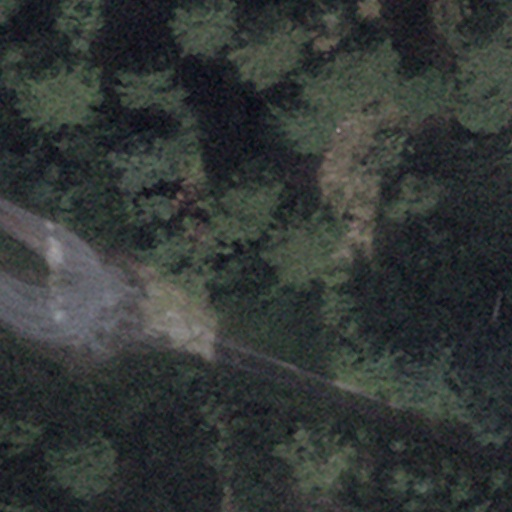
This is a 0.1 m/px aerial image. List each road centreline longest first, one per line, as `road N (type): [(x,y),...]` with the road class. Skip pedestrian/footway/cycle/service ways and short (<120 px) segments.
road 1 (track): [(104,298),(494,451),(511,450)]
road 2 (track): [(104,298),(82,269),(0,205)]
